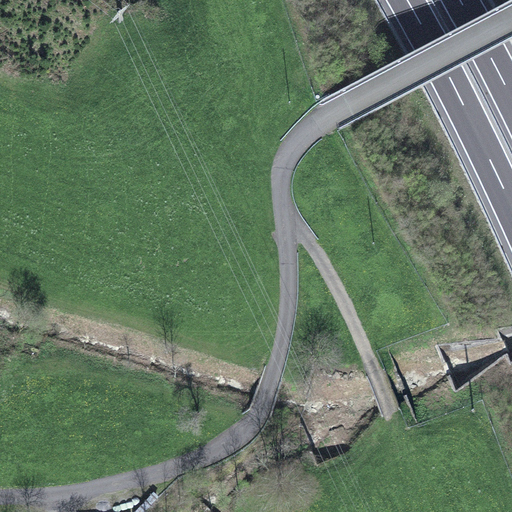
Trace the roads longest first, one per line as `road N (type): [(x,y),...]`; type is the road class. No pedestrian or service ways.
road 1 (motorway): [(406,0),(511,207)]
road 2 (track): [(390,413),(333,282),(285,217)]
